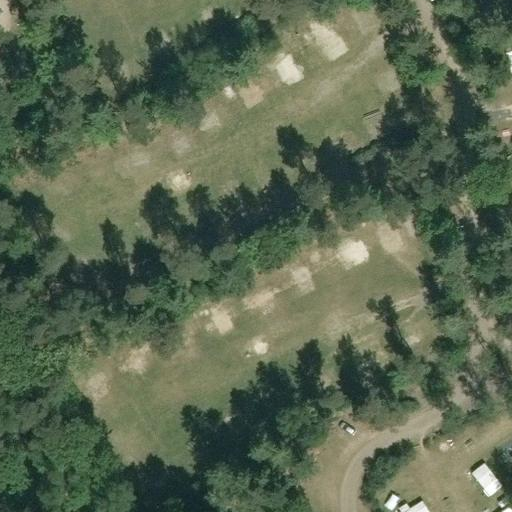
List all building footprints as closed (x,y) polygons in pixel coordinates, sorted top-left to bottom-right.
[(79,0),(78,12),(97,13),(97,0),(79,0)] [(350,35),(324,48),(331,61),(356,48),(350,35)] [(346,75),(359,68),(350,52),(337,59),(346,75)] [(298,66),(274,80),(281,93),(291,86),(301,102),(315,94),(298,66)] [(248,99),(263,125),(278,116),(262,90),(248,99)] [(106,198),(124,189),(115,172),(98,180),(106,198)] [(332,262),(346,293),(360,286),(346,256),(332,262)] [(292,280),(303,303),(317,297),(306,273),(292,280)] [(257,332),(273,325),(264,305),(248,313),(257,332)] [(219,320),(233,350),(247,344),(233,314),(219,320)] [(445,492),(459,488),(451,464),(438,468),(445,492)]
